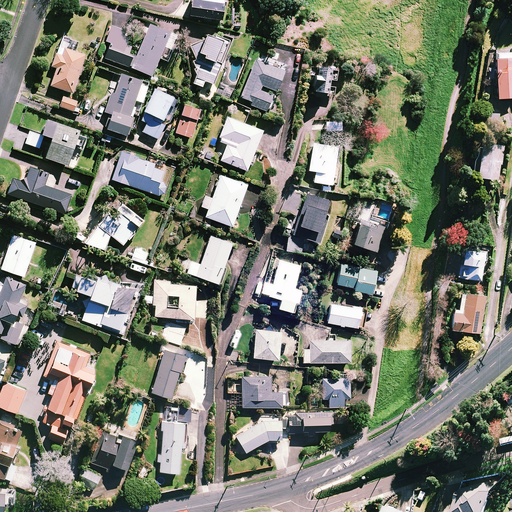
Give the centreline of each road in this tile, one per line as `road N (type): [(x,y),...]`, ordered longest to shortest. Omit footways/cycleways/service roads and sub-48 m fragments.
road 1 (residential): [(220,501),(223,351),(292,160)]
road 2 (tertiary): [(511,347),(398,436),(281,488)]
road 3 (residential): [(281,488),(298,506),(323,506),(511,446)]
